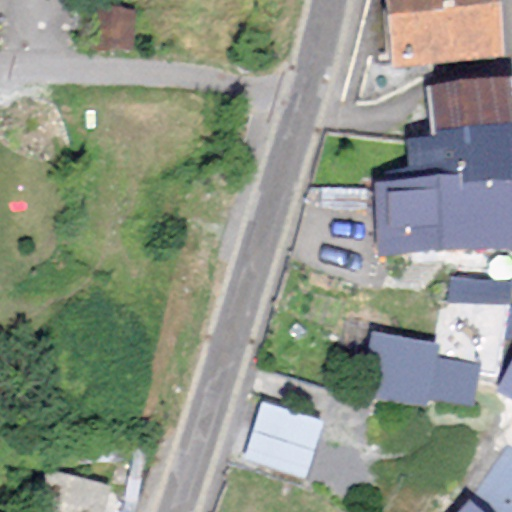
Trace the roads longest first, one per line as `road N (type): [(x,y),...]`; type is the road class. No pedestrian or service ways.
road 1 (unclassified): [(311,75),(171,511)]
road 2 (unclassified): [(0,78),(311,75)]
